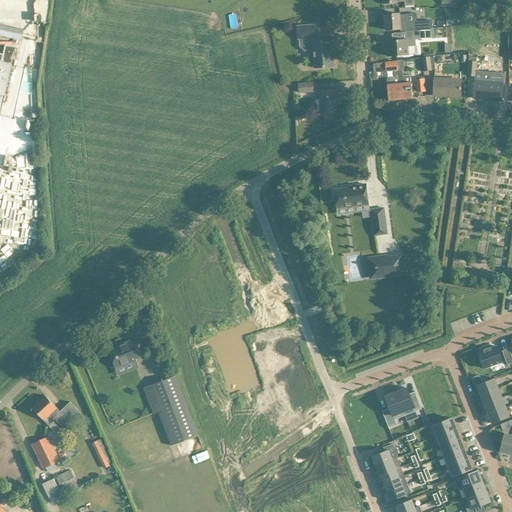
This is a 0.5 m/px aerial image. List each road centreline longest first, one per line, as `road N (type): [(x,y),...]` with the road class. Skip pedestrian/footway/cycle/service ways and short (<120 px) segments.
road 1 (unclassified): [(0,408),(225,198),(253,185)]
road 2 (residential): [(253,185),(331,390)]
road 3 (residential): [(508,510),(446,351)]
road 4 (unclassified): [(375,133),(511,127)]
road 5 (residential): [(375,133),(360,0)]
road 6 (unclassified): [(253,185),(375,133)]
road 7 (residential): [(331,390),(377,511)]
road 8 (residential): [(331,390),(446,351)]
